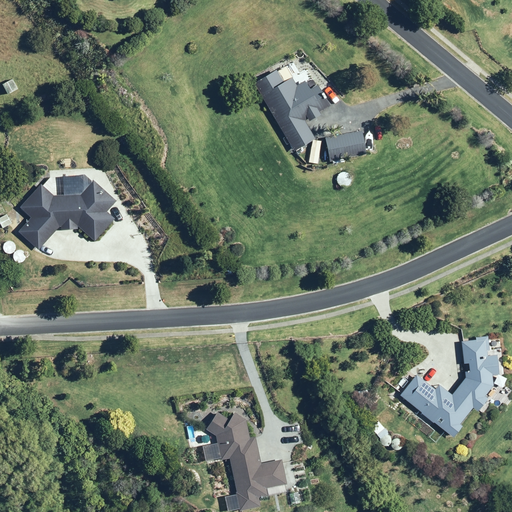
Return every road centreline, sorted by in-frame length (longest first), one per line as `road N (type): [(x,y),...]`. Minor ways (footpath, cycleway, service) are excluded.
road 1 (residential): [(511,218),(327,289),(217,308),(0,324)]
road 2 (residential): [(511,119),(372,0)]
